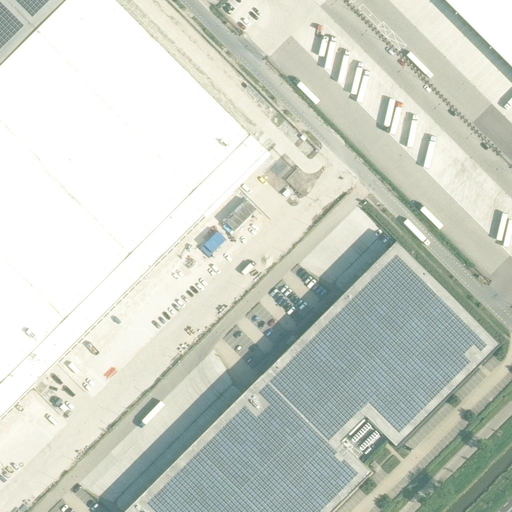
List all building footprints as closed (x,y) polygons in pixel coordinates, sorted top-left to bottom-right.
[(0,420),(276,146),(131,0),(66,0),(0,66),(0,420)] [(0,0),(0,66),(66,0),(0,0)] [(511,0),(444,0),(511,68),(511,0)] [(263,376),(127,511),(334,511),(373,474),(365,465),(389,440),(398,449),(501,346),(398,242),(290,350),(284,344),(257,371),(263,376)] [(374,462),(370,465),(375,470),(379,466),(374,462)]
